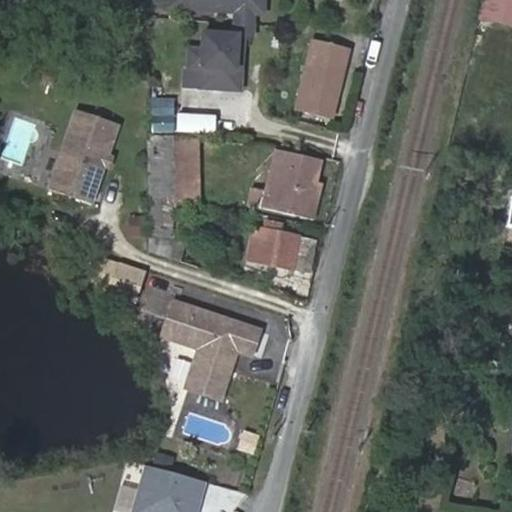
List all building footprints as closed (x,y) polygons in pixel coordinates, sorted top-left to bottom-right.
[(263,12),(263,0),(189,0),(190,7),(236,10),(236,22),(253,23),(253,11),(263,12)] [(311,0),(310,5),(336,10),(338,0),(311,0)] [(511,0),(480,0),(476,16),(511,21),(511,0)] [(252,36),(253,23),(236,22),(235,35),(203,33),(202,49),(189,47),(188,67),(201,67),(200,87),(241,90),(242,69),(237,69),(238,51),(243,52),(244,36),(252,36)] [(299,104),(331,112),(348,48),(315,39),(299,104)] [(77,110),(51,189),(95,203),(119,124),(77,110)] [(197,137),(151,132),(151,160),(150,194),(176,198),(198,202),(197,137)] [(263,203),(307,212),(314,180),(319,157),(276,149),(263,203)] [(314,180),(307,212),(317,214),(324,183),(314,180)] [(176,198),(150,194),(149,247),(182,258),(186,244),(176,242),(176,198)] [(145,234),(145,218),(132,218),(131,234),(145,234)] [(253,226),(246,257),(309,269),(317,239),(272,230),(274,221),(262,219),(261,227),(253,226)] [(262,327),(174,298),(162,333),(199,346),(186,385),(221,397),(238,348),(253,353),(262,327)] [(201,511),(209,484),(146,466),(132,511),(201,511)]
